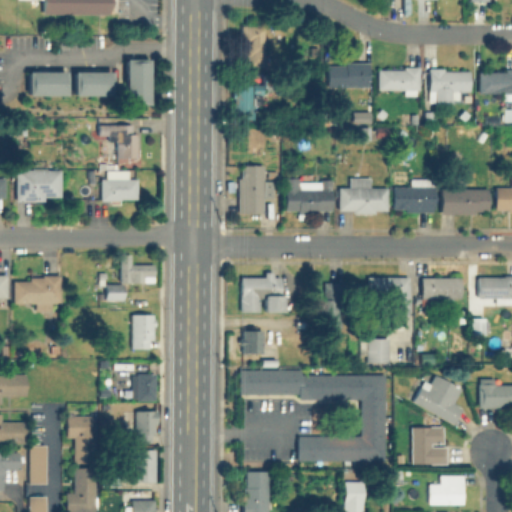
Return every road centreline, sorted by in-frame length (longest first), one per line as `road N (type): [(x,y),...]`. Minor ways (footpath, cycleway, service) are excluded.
road 1 (residential): [(191,240),(511,246)]
road 2 (secondary): [(192,0),(191,240)]
road 3 (residential): [(312,0),(387,31),(511,34)]
road 4 (secondary): [(191,240),(190,432)]
road 5 (residential): [(0,236),(191,240)]
